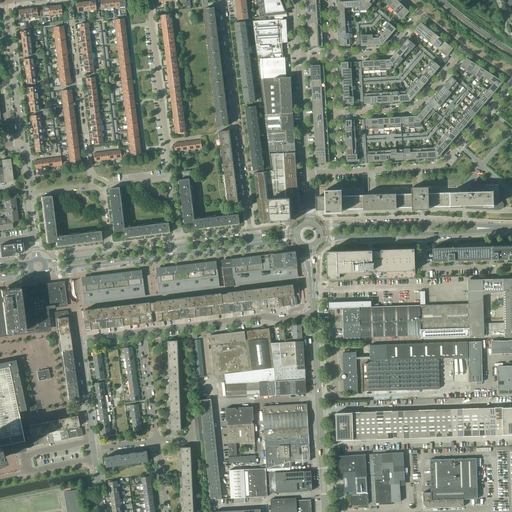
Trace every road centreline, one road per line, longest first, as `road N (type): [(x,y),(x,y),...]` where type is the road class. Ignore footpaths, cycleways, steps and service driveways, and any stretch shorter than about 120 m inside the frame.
road 1 (residential): [(338,170),(440,166),(511,81),(465,48)]
road 2 (residential): [(251,236),(223,0)]
road 3 (unclassified): [(325,511),(314,315)]
road 4 (tertiary): [(511,227),(317,228)]
road 5 (tertiary): [(318,239),(511,228)]
road 6 (residential): [(92,175),(68,0)]
road 7 (residential): [(93,448),(81,340),(140,332)]
road 8 (residential): [(336,112),(413,108),(465,48)]
road 9 (residential): [(165,141),(149,0)]
road 10 (residential): [(3,144),(20,129),(6,12)]
road 11 (tertiary): [(44,270),(180,254)]
